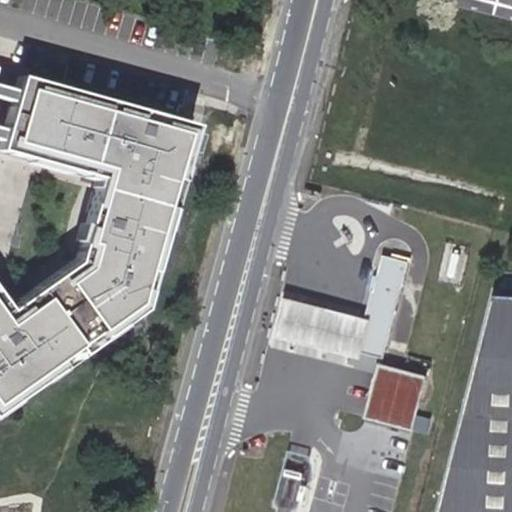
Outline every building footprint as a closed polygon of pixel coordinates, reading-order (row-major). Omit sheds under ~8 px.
[(0,127),(3,128),(0,140),(0,152),(96,179),(73,259),(6,310),(0,301),(0,416),(142,309),(193,127),(21,79),(17,93),(0,87),(0,127)] [(377,287),(370,315),(361,348),(383,353),(408,258),(383,251),(374,286),(377,287)] [(511,511),(511,291),(494,291),(440,511),(511,511)] [(361,348),(370,315),(282,292),(272,331),(360,354),(361,348)] [(426,372),(381,361),(368,412),(413,424),(426,372)] [(310,452),(287,446),(272,506),(296,511),(310,452)]
